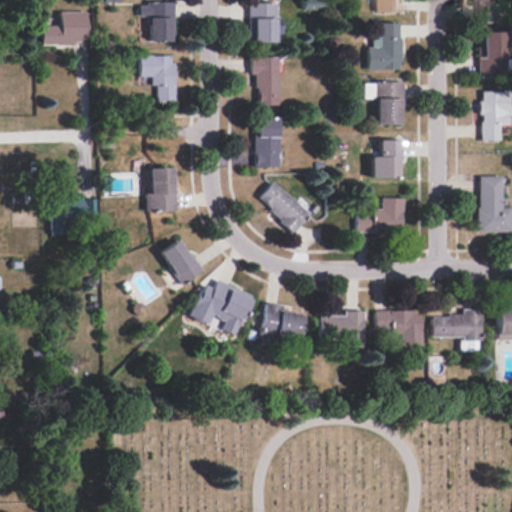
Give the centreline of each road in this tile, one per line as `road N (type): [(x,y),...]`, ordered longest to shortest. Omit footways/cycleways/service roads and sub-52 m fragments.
road 1 (residential): [(207,136),(217,212),(242,244),(268,260),(511,263)]
road 2 (residential): [(434,264),(433,0)]
road 3 (residential): [(207,136),(204,0)]
